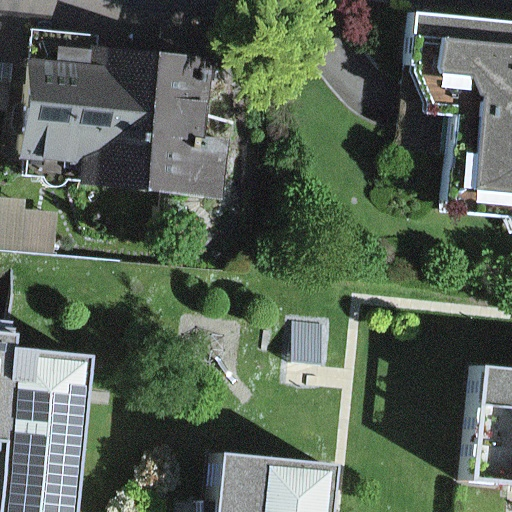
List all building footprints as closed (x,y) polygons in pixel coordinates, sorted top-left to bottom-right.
[(511,15),(384,5),(379,72),(468,79),(457,204),(511,208),(511,15)] [(82,94),(3,86),(0,120),(0,174),(217,196),(222,143),(186,140),(195,48),(88,38),(82,94)] [(0,449),(14,451),(22,340),(0,337),(0,449)] [(89,511),(102,346),(22,340),(14,451),(11,483),(8,511),(89,511)] [(511,365),(498,364),(488,480),(511,482),(511,365)] [(333,511),(337,473),(226,465),(222,511),(333,511)]
